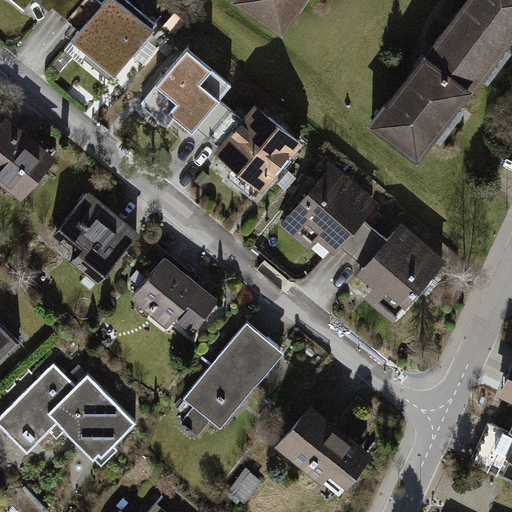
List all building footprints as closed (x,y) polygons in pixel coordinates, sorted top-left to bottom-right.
[(78,0),(19,0),(54,30),(78,0)] [(157,32),(117,0),(110,0),(67,49),(112,87),(157,32)] [(304,0),(231,0),(229,4),(278,38),(304,0)] [(511,0),(475,0),(373,138),(419,172),(511,47),(511,0)] [(243,105),(186,59),(143,110),(198,159),(243,105)] [(303,154),(253,113),(207,169),(257,210),(303,154)] [(5,121),(0,126),(0,190),(19,205),(55,160),(5,121)] [(378,205),(331,166),(284,228),(331,266),(378,205)] [(86,190),(46,242),(96,281),(137,229),(86,190)] [(398,232),(353,288),(400,326),(445,270),(398,232)] [(169,255),(131,299),(181,341),(219,297),(169,255)] [(282,362),(245,334),(187,410),(223,438),(282,362)] [(0,363),(14,350),(0,335),(0,363)] [(511,469),(511,366),(496,402),(511,408),(511,439),(501,465),(511,469)] [(0,483),(26,460),(55,433),(45,423),(75,394),(51,370),(0,419),(0,483)] [(75,394),(45,423),(55,433),(91,470),(130,432),(84,385),(75,394)] [(308,402),(277,443),(340,491),(371,449),(308,402)] [(0,511),(46,511),(48,510),(20,483),(0,504),(0,511)]
